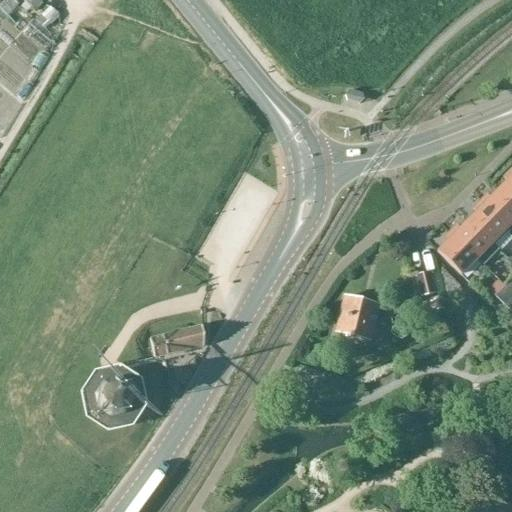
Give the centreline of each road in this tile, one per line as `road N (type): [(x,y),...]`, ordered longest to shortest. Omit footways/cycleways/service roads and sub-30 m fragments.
road 1 (primary): [(121,511),(188,417),(290,243)]
road 2 (tertiary): [(320,172),(511,112)]
road 3 (track): [(66,0),(74,23),(0,157)]
road 4 (primary): [(273,103),(185,0)]
